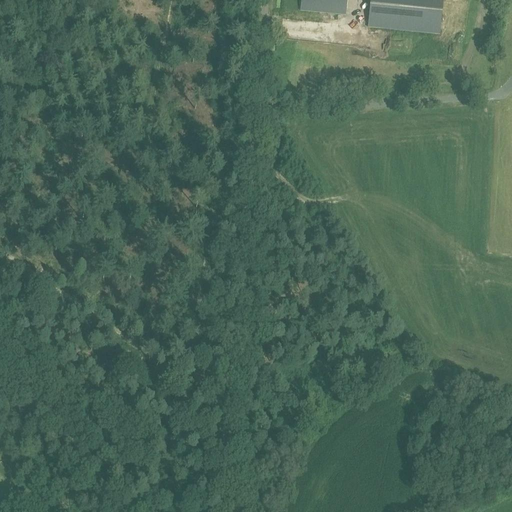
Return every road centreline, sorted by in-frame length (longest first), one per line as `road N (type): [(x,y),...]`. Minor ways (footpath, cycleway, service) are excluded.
road 1 (unclassified): [(237,511),(228,386),(263,0)]
road 2 (track): [(0,250),(196,406)]
road 3 (track): [(398,346),(230,449)]
